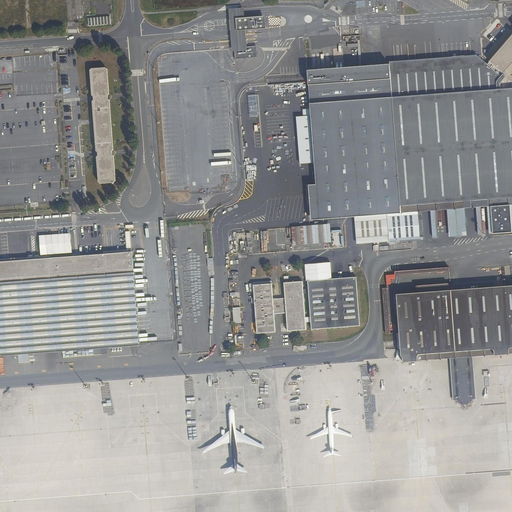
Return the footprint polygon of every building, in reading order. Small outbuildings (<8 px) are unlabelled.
[(232,52),(235,51),(235,48),(247,47),(246,30),(236,30),(236,18),(244,17),(244,8),(228,9),(232,52)] [(244,17),(236,18),(236,30),(246,30),(265,28),(264,16),(244,17)] [(110,17),(88,19),(89,26),(110,24),(110,17)] [(511,35),(490,61),(493,64),(491,66),(487,63),(432,68),(431,50),(423,43),(416,51),(417,69),(391,71),(401,207),(511,197),(511,35)] [(247,47),(235,48),(235,51),(235,58),(257,57),(256,47),(247,47)] [(94,101),(92,103),(96,152),(98,153),(98,157),(96,158),(98,183),(100,185),(113,184),(115,181),(114,158),(111,156),(111,152),(113,150),(110,103),(107,101),(107,96),(109,94),(107,71),(105,69),(92,70),(90,72),(92,97),(93,98),(94,101)] [(317,204),(317,213),(400,206),(390,71),(361,74),(360,74),(360,72),(344,73),(344,75),(307,78),(315,185),(308,186),(309,204),(317,204)] [(511,197),(401,207),(402,213),(511,204),(511,197)] [(291,228),(293,246),(327,243),(326,225),(291,228)] [(0,357),(141,346),(134,251),(105,253),(106,256),(83,258),(82,255),(75,255),(74,235),(43,238),(44,258),(0,261),(0,357)] [(136,264),(145,264),(144,245),(135,246),(136,264)] [(273,284),(254,286),(257,333),(276,332),(275,314),(287,313),(288,331),(307,330),(306,322),(312,322),(312,329),(360,325),(357,277),(309,280),(310,303),(305,304),(304,294),(303,289),(303,282),(285,283),(286,297),(274,298),(273,284)] [(511,277),(503,278),(503,286),(398,294),(401,334),(402,349),(403,357),(419,356),(419,354),(448,352),(450,390),(455,389),(456,393),(457,394),(460,394),(460,397),(468,397),(468,393),(471,393),(472,392),(472,391),(472,388),(477,388),(474,350),(511,347),(511,277)] [(234,324),(242,323),(240,308),(233,309),(234,324)]
